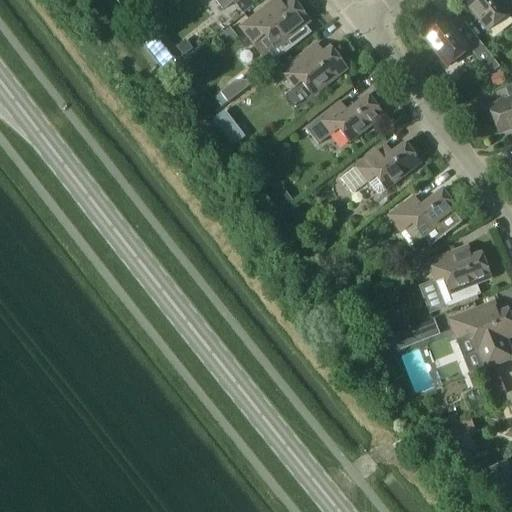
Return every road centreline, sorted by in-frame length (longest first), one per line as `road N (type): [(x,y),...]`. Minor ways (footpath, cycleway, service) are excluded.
road 1 (secondary): [(339,511),(0,78)]
road 2 (residential): [(511,228),(499,196),(357,27)]
